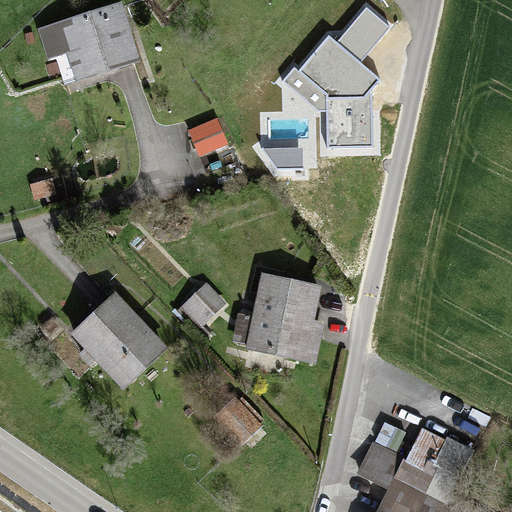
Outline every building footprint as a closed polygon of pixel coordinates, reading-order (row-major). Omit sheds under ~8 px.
[(356,3),(288,81),(325,113),(327,146),(371,144),(369,90),(377,80),(355,62),(385,28),(356,3)] [(121,4),(62,23),(79,77),(138,59),(121,4)] [(229,172),(211,176),(213,184),(231,181),(229,172)] [(266,276),(249,345),(315,361),(332,292),(266,276)] [(205,284),(178,311),(199,332),(226,305),(205,284)] [(114,294),(73,331),(124,386),(165,349),(114,294)] [(262,422),(239,398),(218,418),(241,442),(262,422)] [(393,491),(381,511),(471,511),(448,500),(472,454),(425,430),(399,479),(393,491)] [(356,472),(393,491),(399,479),(388,473),(396,458),(371,445),(356,472)]
